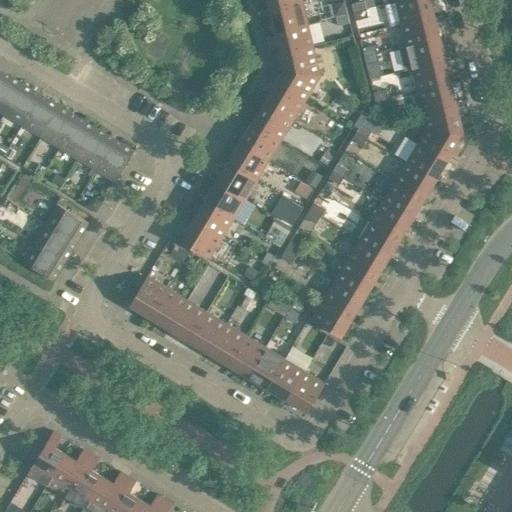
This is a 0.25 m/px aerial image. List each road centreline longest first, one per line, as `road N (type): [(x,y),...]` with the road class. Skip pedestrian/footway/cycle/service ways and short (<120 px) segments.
road 1 (residential): [(400,291),(302,440),(287,440),(102,328),(82,311),(178,151),(0,42)]
road 2 (residential): [(400,291),(498,125),(467,0)]
road 3 (residential): [(0,447),(30,396),(219,511)]
road 4 (tertiary): [(336,511),(453,322)]
